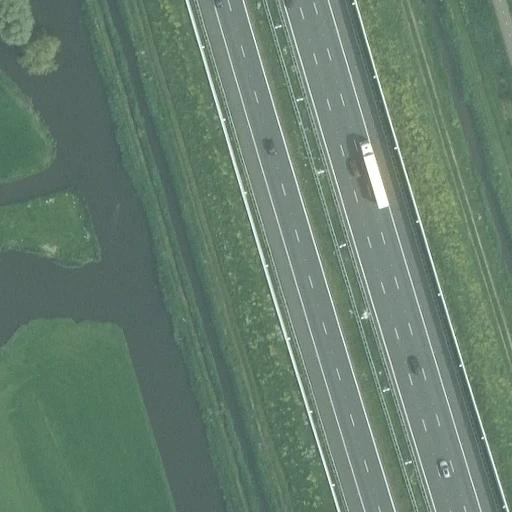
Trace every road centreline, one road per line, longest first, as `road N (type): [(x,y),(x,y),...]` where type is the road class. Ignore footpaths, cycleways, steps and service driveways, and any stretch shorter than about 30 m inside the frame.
road 1 (motorway): [(458,511),(305,0)]
road 2 (motorway): [(227,0),(380,511)]
road 3 (track): [(135,0),(287,511)]
road 4 (track): [(511,364),(403,0)]
road 5 (unknown): [(511,199),(453,0)]
